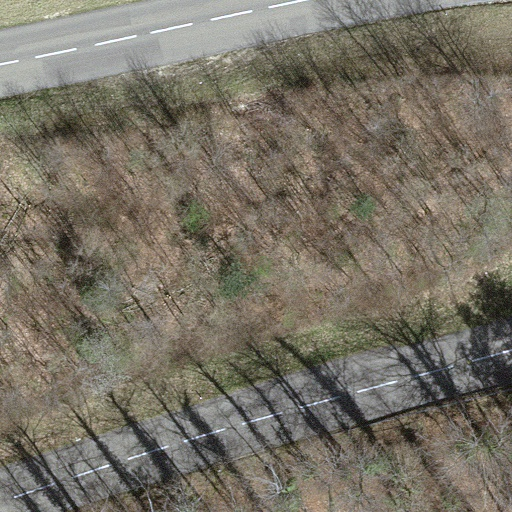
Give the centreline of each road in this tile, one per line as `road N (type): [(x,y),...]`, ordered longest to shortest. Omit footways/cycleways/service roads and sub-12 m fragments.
road 1 (secondary): [(511,348),(212,431),(0,501)]
road 2 (secondary): [(0,63),(296,0)]
